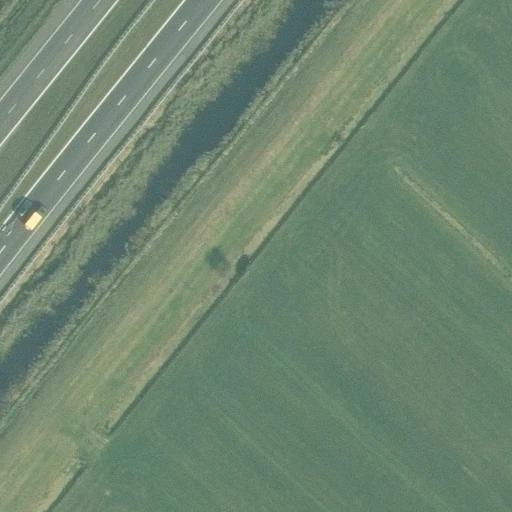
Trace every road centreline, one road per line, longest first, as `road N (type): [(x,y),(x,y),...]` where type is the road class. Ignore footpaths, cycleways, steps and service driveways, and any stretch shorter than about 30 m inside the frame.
road 1 (motorway): [(0,259),(201,0)]
road 2 (motorway): [(96,0),(0,125)]
